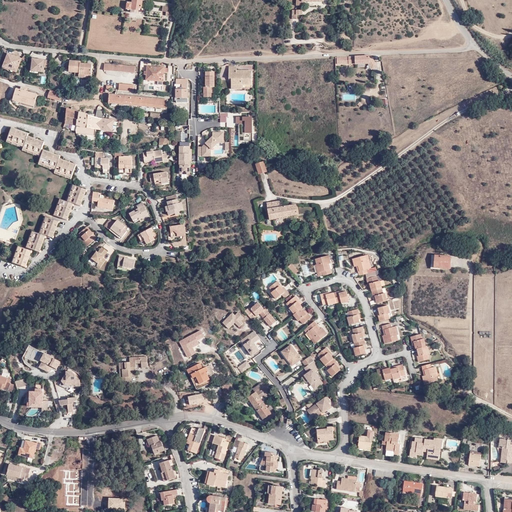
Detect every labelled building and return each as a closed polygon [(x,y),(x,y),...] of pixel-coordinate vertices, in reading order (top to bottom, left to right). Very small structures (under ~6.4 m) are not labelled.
[(142,0),(132,0),(132,3),(128,3),(127,9),(132,10),(132,13),(139,14),(139,8),(142,9),(142,0)] [(173,7),(163,6),(162,11),(166,12),(166,16),(172,16),(173,7)] [(22,59),(18,57),(13,55),(9,53),(4,67),(17,72),(22,59)] [(337,64),(356,63),(356,64),(369,63),(373,69),(377,67),(371,56),(337,58),(337,64)] [(45,67),(50,68),(51,61),(33,58),(32,69),(32,70),(36,71),(44,73),(45,67)] [(79,74),(92,75),(92,65),(81,63),(81,62),(70,61),(69,72),(79,73),(79,74)] [(136,66),(106,63),(105,69),(135,72),(136,66)] [(164,67),(147,66),(146,80),(168,82),(169,68),(164,68),(164,67)] [(237,73),(237,71),(237,67),(229,67),(229,79),(232,79),(232,89),(242,89),(242,85),(252,85),(253,71),(241,71),(241,73),(237,73)] [(211,97),(210,87),(214,87),(214,77),(206,77),(206,83),(207,83),(207,87),(206,87),(204,87),(204,97),(211,97)] [(177,98),(188,98),(188,80),(176,80),(177,98)] [(17,89),(14,99),(25,102),(25,104),(34,106),(37,95),(27,92),(20,90),(17,89)] [(50,91),(48,98),(60,101),(62,94),(50,91)] [(167,100),(110,95),(109,103),(137,106),(167,109),(167,100)] [(66,123),(78,126),(80,112),(67,108),(66,123)] [(76,131),(77,133),(95,135),(96,129),(97,123),(102,124),(102,119),(104,119),(105,112),(105,111),(97,110),(96,117),(85,114),(80,112),(78,126),(76,131)] [(101,130),(117,132),(119,122),(114,121),(114,120),(108,120),(108,118),(109,118),(110,113),(105,112),(104,119),(102,119),(102,124),(101,130)] [(251,117),(241,117),(241,121),(243,121),(244,121),(245,121),(245,124),(244,124),(240,124),(239,124),(238,125),(239,132),(240,132),(240,137),(244,137),(244,139),(249,138),(249,141),(251,141),(251,121),(252,121),(252,118),(252,117),(251,117)] [(12,127),(8,139),(13,140),(19,143),(24,145),(24,147),(29,149),(34,151),(40,153),(44,142),(42,141),(42,142),(30,137),(30,136),(28,135),(29,133),(26,132),(26,133),(14,129),(14,128),(12,127)] [(40,161),(45,163),(51,165),(56,167),(56,169),(60,171),(66,173),(72,175),(76,164),(74,163),(73,164),(61,159),(62,159),(60,158),(60,156),(58,155),(58,156),(45,151),(46,150),(44,150),(40,161)] [(162,151),(154,152),(148,153),(144,153),(145,163),(156,161),(156,163),(164,162),(164,163),(168,162),(167,154),(163,154),(162,151)] [(103,152),(101,152),(95,152),(95,168),(103,168),(103,173),(108,173),(109,159),(103,159),(103,152)] [(131,160),(131,157),(124,156),(124,157),(120,157),(119,168),(126,169),(126,171),(126,173),(132,173),(133,160),(131,160)] [(260,174),(266,172),(263,162),(258,164),(258,162),(255,163),(259,174),(260,174)] [(156,182),(156,184),(163,183),(163,184),(169,183),(168,172),(151,175),(152,183),(156,182)] [(87,190),(76,186),(74,191),(72,197),(70,203),(65,201),(63,200),(61,205),(59,211),(57,217),(68,221),(69,218),(68,218),(72,206),(73,206),(74,204),(81,207),(82,204),(86,192),(87,192),(87,190)] [(99,199),(98,202),(97,205),(107,206),(107,208),(113,209),(114,200),(103,199),(104,195),(99,194),(99,199)] [(179,204),(178,200),(168,202),(172,215),(176,214),(180,213),(180,211),(184,211),(182,203),(179,204)] [(282,201),(267,203),(268,213),(270,220),(298,214),(296,205),(283,207),(282,201)] [(139,219),(149,214),(145,207),(146,206),(144,203),(137,207),(139,209),(130,214),(134,221),(139,218),(139,219)] [(151,217),(149,214),(139,219),(140,220),(141,223),(151,217)] [(59,222),(48,218),(46,223),(44,229),(42,234),(37,233),(35,232),(33,237),(31,243),(29,249),(40,253),(41,250),(45,238),(46,238),(46,236),(54,238),(54,236),(58,223),(59,224),(59,222)] [(112,229),(116,224),(111,219),(105,226),(122,240),(123,238),(112,229)] [(118,221),(116,224),(112,229),(123,238),(128,232),(125,231),(124,230),(126,227),(118,221)] [(180,227),(179,226),(171,227),(172,236),(180,235),(180,236),(184,235),(184,232),(186,231),(186,227),(180,227)] [(85,243),(88,247),(98,239),(88,227),(80,234),(83,237),(87,241),(85,243)] [(153,228),(138,236),(142,243),(146,240),(148,244),(156,240),(154,236),(155,235),(153,232),(155,231),(153,228)] [(0,233),(0,240),(10,244),(13,238),(0,233)] [(87,248),(88,247),(85,243),(87,241),(83,237),(80,239),(87,248)] [(32,251),(21,246),(19,252),(17,258),(15,264),(26,268),(27,265),(31,253),(32,253),(32,251)] [(98,252),(92,259),(103,266),(107,261),(104,258),(108,252),(103,248),(99,253),(98,252)] [(328,264),(329,264),(331,263),(329,255),(316,258),(317,264),(319,272),(322,271),(323,274),(323,275),(331,273),(331,269),(329,270),(328,264)] [(359,275),(367,273),(366,269),(369,268),(367,261),(366,255),(353,258),(355,267),(357,266),(358,266),(360,271),(358,272),(359,275)] [(120,256),(118,265),(128,267),(128,269),(134,271),(136,261),(126,259),(126,257),(120,256)] [(434,256),(433,268),(449,269),(450,257),(434,256)] [(298,270),(292,262),(288,265),(295,273),(298,270)] [(469,279),(414,275),(411,315),(466,319),(469,279)] [(372,291),(382,288),(380,280),(378,281),(376,276),(367,278),(368,284),(370,283),(371,287),(372,291)] [(280,286),(281,285),(278,281),(269,287),(273,291),(271,292),(277,299),(286,291),(284,288),(283,288),(282,290),(280,286)] [(377,303),(387,300),(385,293),(383,293),(382,288),(372,291),(373,296),(375,296),(376,300),(377,303)] [(339,292),(334,293),(336,303),(341,302),(342,303),(349,301),(347,291),(343,292),(339,293),(339,292)] [(336,303),(334,293),(330,294),(326,295),(326,293),(321,294),(323,304),(328,303),(329,305),(336,303)] [(302,308),(303,308),(300,305),(298,301),(299,300),(295,296),(288,302),(291,307),(290,308),(295,314),(302,308)] [(379,321),(390,318),(389,313),(390,313),(388,305),(378,308),(379,311),(380,315),(378,316),(379,321)] [(295,314),(294,315),(299,321),(300,320),(304,324),(311,317),(308,313),(306,314),(304,311),(302,308),(295,314)] [(359,315),(358,309),(348,311),(350,317),(348,317),(349,324),(350,325),(360,322),(359,319),(358,315),(359,315)] [(317,324),(315,321),(308,326),(311,329),(308,331),(313,338),(317,342),(327,334),(322,327),(321,329),(320,330),(316,325),(317,324)] [(383,336),(385,343),(399,340),(395,326),(392,327),(391,323),(382,326),(383,329),(385,329),(386,334),(384,335),(383,336)] [(362,326),(353,329),(354,334),(352,335),(354,342),(364,340),(363,336),(362,332),(364,332),(362,326)] [(426,346),(425,343),(424,338),(422,339),(420,334),(418,334),(411,336),(412,342),(414,341),(415,345),(416,349),(417,348),(426,346)] [(356,355),(366,353),(365,350),(365,349),(364,345),(366,345),(364,340),(354,342),(356,347),(354,348),(356,355)] [(291,358),(295,364),(302,359),(292,345),(282,352),(288,360),(291,358)] [(429,353),(427,346),(426,346),(417,348),(418,352),(419,356),(417,356),(418,362),(428,359),(427,354),(429,353)] [(325,365),(333,359),(332,356),(331,356),(329,353),(330,352),(327,347),(319,354),(322,358),(321,359),(325,365)] [(37,366),(49,373),(56,371),(60,362),(44,354),(43,357),(44,358),(42,362),(40,360),(37,366)] [(306,367),(315,361),(313,358),(311,356),(303,361),(306,367)] [(134,373),(137,373),(136,364),(141,363),(142,368),(148,367),(147,357),(130,358),(130,362),(122,363),(123,370),(120,373),(121,382),(131,382),(132,377),(134,376),(134,373)] [(337,363),(333,359),(325,365),(329,369),(327,370),(333,376),(341,370),(338,367),(336,364),(337,363)] [(315,372),(320,368),(315,361),(306,367),(310,371),(308,373),(305,375),(308,380),(315,389),(323,383),(315,372)] [(203,369),(200,364),(187,370),(197,390),(211,383),(207,373),(208,373),(209,371),(206,367),(203,369)] [(393,378),(393,380),(401,377),(400,376),(405,374),(403,364),(398,366),(398,367),(394,368),(390,369),(393,378)] [(431,367),(430,364),(422,366),(423,369),(424,369),(426,375),(424,375),(423,376),(425,384),(438,380),(437,375),(434,367),(431,367)] [(390,369),(390,368),(387,369),(383,370),(383,368),(377,369),(380,379),(385,378),(385,380),(393,378),(390,369)] [(9,383),(11,377),(9,376),(10,374),(5,373),(6,372),(4,371),(2,376),(0,375),(0,376),(0,388),(3,390),(4,387),(5,387),(4,390),(6,390),(6,389),(12,391),(14,385),(9,383)] [(72,372),(66,372),(67,376),(64,376),(59,386),(66,389),(68,386),(72,386),(72,385),(75,385),(75,386),(80,386),(80,380),(77,377),(76,378),(76,377),(75,376),(75,375),(72,372)] [(256,392),(265,386),(262,383),(253,389),(256,392)] [(43,407),(43,401),(43,386),(36,386),(36,389),(36,392),(32,392),(30,392),(30,393),(30,402),(28,403),(28,405),(30,407),(42,407),(43,407)] [(265,386),(256,392),(248,398),(263,419),(271,414),(260,398),(264,395),(265,396),(270,393),(265,386)] [(72,403),(76,401),(77,397),(68,398),(68,400),(59,400),(61,406),(68,405),(68,412),(64,415),(64,417),(72,417),(73,415),(72,403)] [(332,407),(329,403),(325,398),(309,409),(313,414),(314,413),(316,416),(321,413),(320,412),(322,410),(323,412),(327,409),(328,410),(332,407)] [(313,414),(309,409),(307,410),(313,419),(316,416),(314,413),(313,414)] [(187,443),(190,444),(193,445),(191,451),(197,453),(205,429),(200,428),(199,430),(193,427),(187,443)] [(328,439),(328,440),(334,440),(333,427),(327,427),(328,429),(317,430),(318,441),(320,440),(320,442),(324,441),(323,439),(328,439)] [(394,450),(400,451),(401,444),(398,444),(399,434),(386,433),(385,441),(387,442),(387,445),(386,449),(395,450),(394,450)] [(224,441),(224,438),(216,435),(213,443),(220,445),(218,451),(216,457),(221,459),(222,453),(226,454),(229,442),(226,441),(224,441)] [(150,438),(153,448),(155,454),(165,450),(162,442),(160,442),(157,436),(150,438)] [(360,436),(359,445),(367,447),(372,447),(373,437),(360,436)] [(432,457),(435,439),(434,438),(434,441),(416,438),(415,442),(413,442),(412,449),(411,449),(410,456),(416,457),(416,454),(423,455),(423,451),(424,448),(428,449),(428,451),(427,456),(432,457)] [(507,446),(507,439),(500,438),(499,442),(500,442),(502,446),(503,446),(502,448),(501,458),(503,458),(502,462),(508,463),(508,462),(511,463),(511,459),(511,457),(511,451),(510,449),(511,449),(511,446),(510,446),(507,446)] [(248,444),(235,439),(233,446),(238,448),(235,457),(243,460),(248,444)] [(443,440),(435,439),(432,457),(434,457),(434,454),(440,455),(440,449),(442,449),(443,440)] [(24,449),(21,448),(19,455),(33,458),(35,449),(40,450),(42,443),(37,442),(37,444),(26,441),(24,449)] [(276,465),(277,462),(278,455),(274,455),(274,452),(266,451),(265,456),(267,456),(266,466),(267,466),(267,471),(276,472),(276,469),(278,469),(278,467),(278,465),(276,465)] [(481,455),(470,453),(469,464),(476,465),(476,466),(480,466),(481,455)] [(175,478),(171,467),(169,460),(160,463),(163,472),(166,481),(175,478)] [(26,473),(30,474),(31,470),(10,464),(7,474),(25,479),(25,477),(26,473)] [(87,477),(86,464),(71,465),(71,470),(69,470),(70,478),(87,477)] [(215,472),(211,471),(208,484),(215,486),(215,485),(226,487),(229,475),(220,472),(220,471),(215,469),(215,472)] [(320,470),(315,469),(314,479),(312,479),(312,484),(317,484),(317,486),(325,487),(326,480),(322,480),(323,470),(322,469),(321,469),(320,470)] [(359,492),(359,491),(360,484),(356,483),(356,481),(348,480),(348,479),(342,478),(341,482),(338,482),(337,489),(359,492)] [(413,491),(413,492),(417,493),(421,493),(422,493),(423,484),(405,481),(403,489),(413,491)] [(271,485),(270,498),(272,498),(272,504),(281,504),(282,500),(280,499),(281,494),(282,494),(283,486),(271,485)] [(447,487),(444,487),(433,485),(432,494),(436,494),(436,496),(448,498),(449,497),(452,497),(453,489),(449,488),(450,488),(447,487)] [(173,496),(176,495),(178,494),(177,489),(162,492),(163,495),(161,496),(162,502),(160,502),(161,506),(175,503),(174,498),(173,496)] [(469,495),(469,493),(464,492),(463,500),(469,501),(468,504),(465,503),(464,509),(478,511),(479,505),(474,505),(475,502),(476,502),(477,497),(473,497),(474,495),(469,495)] [(231,503),(232,498),(211,495),(209,496),(209,497),(208,498),(208,500),(209,501),(211,502),(209,511),(224,511),(226,502),(231,503)] [(314,505),(313,505),(313,511),(317,511),(324,511),(325,511),(326,511),(327,504),(325,504),(326,500),(314,499),(313,504),(314,504),(314,505)] [(511,511),(511,499),(508,499),(507,509),(504,508),(503,511),(511,511)]
